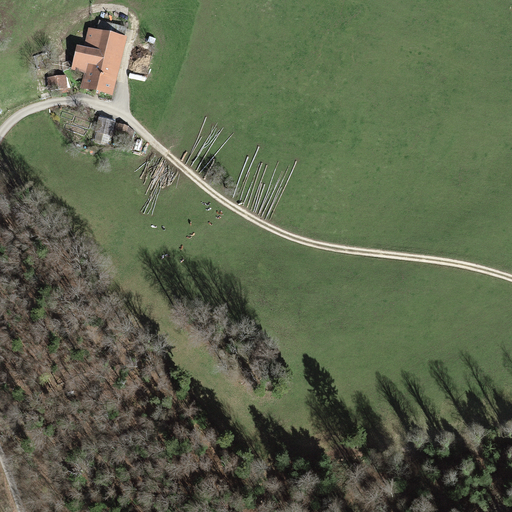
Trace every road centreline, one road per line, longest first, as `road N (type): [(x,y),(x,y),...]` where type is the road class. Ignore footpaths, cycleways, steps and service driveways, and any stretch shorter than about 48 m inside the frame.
road 1 (track): [(157,147),(232,209),(283,235),(456,262),(511,281)]
road 2 (unclassified): [(0,131),(23,109),(75,101),(112,111),(157,147)]
